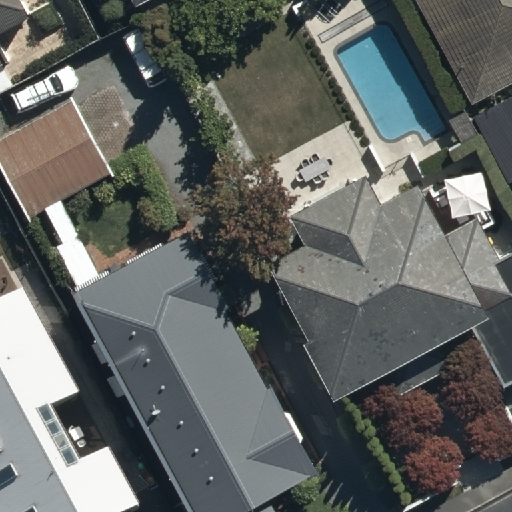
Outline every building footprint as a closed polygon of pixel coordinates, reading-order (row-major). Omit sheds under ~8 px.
[(0,0),(0,60),(13,53),(1,31),(39,10),(33,0),(0,0)] [(511,0),(420,0),(470,92),(511,69),(511,0)] [(0,131),(0,155),(27,208),(111,165),(74,93),(0,131)] [(330,378),(377,352),(396,386),(459,351),(440,317),(465,303),(504,374),(511,369),(511,242),(501,248),(467,188),(435,206),(411,164),(377,183),(362,156),(288,197),(302,221),(258,246),(330,378)] [(80,283),(199,511),(271,511),(281,507),(271,488),(321,461),(275,373),(267,377),(227,301),(231,298),(192,224),(80,283)] [(0,511),(120,511),(138,503),(105,442),(75,458),(46,403),(71,390),(16,289),(0,297),(0,511)]
